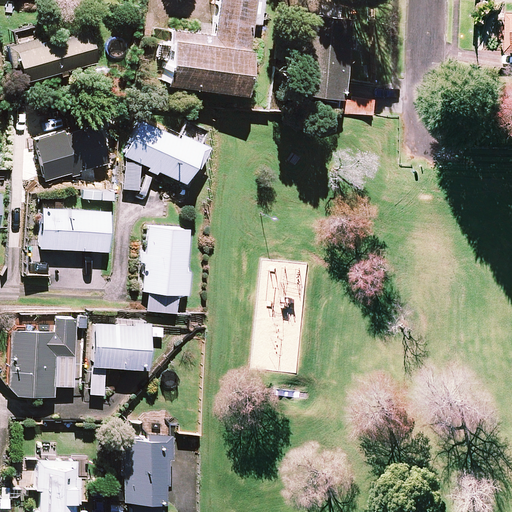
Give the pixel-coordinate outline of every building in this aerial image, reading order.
[(253,0),(216,0),(212,37),(170,32),(164,87),(241,96),(250,25),(260,26),(262,4),(253,3),(253,0)] [(350,39),(346,38),(348,20),(307,16),(297,96),(338,101),(344,48),(349,49),(350,39)] [(21,83),(60,73),(61,78),(70,75),(69,71),(95,64),(88,33),(34,46),(32,41),(4,48),(9,69),(17,67),(21,83)] [(372,100),(350,99),(349,115),(371,116),(372,100)] [(122,158),(146,168),(145,170),(154,174),(155,172),(183,184),(191,166),(195,168),(204,148),(198,145),(204,132),(183,123),(176,139),(137,122),(122,158)] [(106,165),(98,127),(33,140),(42,182),(81,174),(80,171),(106,165)] [(135,191),(137,165),(123,164),(121,190),(135,191)] [(110,201),(110,192),(81,191),(81,200),(110,201)] [(106,213),(40,209),(38,249),(104,252),(106,213)] [(184,229),(145,226),(140,294),(145,294),(144,312),(173,314),(175,295),(183,296),(185,273),(181,273),(184,229)] [(5,383),(12,394),(52,396),(52,386),(70,387),(74,319),(54,318),(53,333),(8,330),(5,383)] [(143,370),(145,325),(91,323),(87,394),(101,395),(102,368),(143,370)] [(162,481),(165,482),(166,457),(168,458),(169,434),(145,433),(145,439),(123,438),(121,500),(162,501),(162,481)] [(73,511),(74,499),(79,499),(80,479),(74,479),(75,458),(36,457),(35,477),(35,489),(38,489),(38,511),(33,511),(73,511)]
